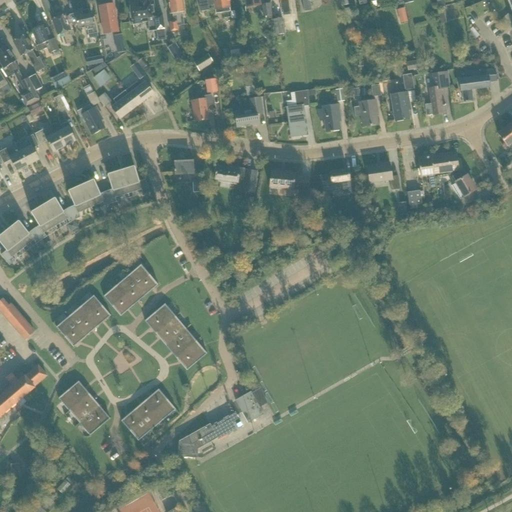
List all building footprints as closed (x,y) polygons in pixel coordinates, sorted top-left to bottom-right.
[(147,1),(146,0),(143,0),(138,1),(138,2),(129,3),(132,24),(147,22),(149,32),(156,31),(157,41),(166,40),(164,30),(162,15),(154,16),(152,0),(147,1)] [(183,25),(182,12),(184,12),(181,0),(168,0),(170,14),(172,14),(174,22),(169,22),(171,32),(178,31),(177,26),(183,25)] [(229,7),(228,0),(206,0),(208,6),(213,5),(214,10),(215,14),(222,13),(223,18),(230,17),(229,12),(230,12),(229,7)] [(290,15),(287,0),(273,0),(274,1),(279,0),(282,16),(290,15)] [(302,0),(304,12),(311,11),(309,0),(302,0)] [(116,22),(113,4),(111,5),(108,4),(105,5),(99,7),(104,35),(118,33),(116,22)] [(264,17),(271,16),(269,4),(262,5),(264,17)] [(347,21),(354,19),(351,7),(344,9),(347,21)] [(69,16),(71,24),(72,26),(77,25),(78,29),(87,27),(89,38),(97,36),(94,23),(93,24),(90,10),(82,12),(81,10),(75,11),(75,13),(75,14),(69,15),(69,16)] [(71,24),(69,16),(65,18),(64,15),(58,17),(57,17),(51,19),(58,36),(63,34),(67,44),(73,42),(69,31),(70,31),(68,25),(71,24)] [(275,36),(285,34),(282,18),(273,20),(275,36)] [(51,40),(44,25),(38,27),(37,27),(32,29),(39,46),(45,43),(50,54),(50,53),(52,58),(60,54),(58,50),(59,49),(54,39),(51,40)] [(368,38),(375,37),(373,29),(366,30),(368,38)] [(123,42),(122,33),(114,35),(116,43),(123,42)] [(33,50),(25,35),(20,38),(19,37),(14,40),(14,41),(13,42),(21,56),(26,54),(34,68),(39,65),(32,51),(33,50)] [(177,59),(183,54),(176,44),(170,49),(177,59)] [(13,73),(13,74),(18,71),(19,70),(14,62),(15,61),(6,47),(1,50),(0,49),(0,62),(3,67),(1,69),(7,77),(13,73)] [(107,59),(118,58),(117,48),(105,49),(107,59)] [(231,60),(241,58),(239,49),(230,51),(231,60)] [(199,72),(213,63),(207,54),(194,62),(199,72)] [(87,66),(96,64),(94,57),(85,59),(87,66)] [(136,72),(141,78),(147,74),(142,68),(136,72)] [(472,101),(471,90),(490,88),(489,83),(496,82),(494,69),(485,71),(486,76),(458,80),(460,91),(462,91),(463,102),(465,102),(465,103),(468,102),(468,101),(472,101)] [(104,70),(93,78),(101,88),(111,80),(104,70)] [(433,115),(445,114),(443,102),(445,101),(443,89),(450,88),(448,72),(431,74),(433,88),(429,89),(431,104),(424,105),(426,116),(433,115)] [(35,91),(42,88),(36,74),(28,78),(35,91)] [(412,79),(411,74),(402,75),(405,91),(414,89),(412,79)] [(71,82),(68,75),(53,83),(56,89),(71,82)] [(207,93),(218,91),(216,77),(205,79),(207,93)] [(28,96),(22,99),(26,106),(39,100),(28,78),(23,81),(20,82),(28,96)] [(125,91),(136,106),(153,94),(144,82),(140,86),(137,82),(125,91)] [(372,97),(381,96),(379,85),(371,87),(372,97)] [(83,89),(86,95),(93,92),(89,86),(83,89)] [(337,102),(345,101),(343,89),(335,90),(337,102)] [(120,119),(136,106),(125,91),(113,100),(116,104),(111,108),(120,119)] [(291,137),(299,136),(299,133),(306,132),(303,107),(309,106),(307,91),(294,93),(296,107),(287,108),(291,137)] [(99,102),(94,92),(87,96),(92,106),(99,102)] [(395,122),(409,119),(407,105),(409,105),(407,92),(390,95),(395,122)] [(104,108),(110,103),(112,102),(105,93),(97,98),(104,108)] [(201,121),(208,120),(206,106),(213,105),(211,95),(204,96),(204,99),(191,101),(194,122),(201,120),(201,121)] [(59,110),(65,107),(59,96),(53,99),(59,110)] [(249,127),(258,125),(257,115),(263,114),(260,98),(249,100),(251,110),(234,113),(236,128),(249,126),(249,127)] [(375,116),(374,111),(377,110),(375,100),(359,103),(359,107),(354,108),(355,117),(361,116),(362,127),(377,125),(376,116),(375,116)] [(32,116),(43,111),(39,103),(28,108),(32,116)] [(340,130),(338,116),(340,116),(338,105),(322,107),(322,110),(317,111),(319,121),(324,121),(325,133),(340,130)] [(98,118),(100,117),(95,107),(91,110),(89,106),(77,112),(83,123),(85,122),(92,135),(104,129),(100,121),(98,118)] [(55,134),(62,148),(75,141),(68,127),(59,131),(55,124),(51,126),(55,134)] [(511,133),(507,127),(497,134),(507,147),(511,143),(511,133)] [(62,148),(55,134),(48,137),(44,129),(35,134),(40,145),(47,141),(53,153),(62,148)] [(20,151),(28,166),(39,160),(33,148),(38,146),(33,135),(27,138),(31,146),(23,150),(19,142),(14,144),(18,152),(20,151)] [(20,151),(18,152),(12,156),(8,148),(0,151),(0,156),(4,163),(10,160),(16,172),(28,166),(20,151)] [(434,179),(434,174),(458,170),(455,153),(418,159),(420,176),(428,175),(430,188),(435,187),(435,186),(434,179)] [(193,171),(193,162),(174,162),(175,175),(183,174),(183,182),(192,182),(193,193),(201,193),(201,182),(200,182),(200,171),(193,171)] [(392,177),(389,163),(379,165),(379,166),(367,168),(369,184),(389,181),(391,190),(399,189),(397,176),(392,177)] [(233,169),(217,166),(215,180),(237,183),(238,180),(244,181),(242,192),(254,193),(257,172),(245,170),(245,169),(233,167),(233,169)] [(121,171),(129,198),(128,194),(141,190),(142,194),(149,192),(145,179),(139,181),(134,167),(134,170),(122,173),(121,171)] [(349,180),(348,169),(330,172),(331,184),(346,181),(347,193),(357,192),(355,179),(349,180)] [(466,176),(463,170),(452,177),(464,197),(459,199),(464,206),(476,199),(472,192),(475,190),(466,176)] [(129,198),(121,171),(120,171),(121,174),(109,178),(108,175),(107,175),(112,190),(106,192),(110,204),(116,202),(115,198),(128,194),(129,198)] [(307,190),(308,178),(294,177),(294,175),(271,173),(269,187),(293,189),(307,190)] [(110,204),(106,192),(100,194),(94,180),(93,181),(94,183),(82,188),(81,186),(92,212),(93,212),(91,208),(103,202),(105,207),(110,204)] [(92,212),(81,186),(80,186),(82,189),(69,194),(68,192),(74,206),(68,208),(74,220),(80,218),(78,214),(90,208),(92,212)] [(409,206),(422,204),(420,191),(407,193),(409,206)] [(254,219),(256,199),(249,198),(247,218),(254,219)] [(74,220),(68,208),(63,212),(55,199),(54,199),(56,201),(44,208),(43,206),(58,230),(56,226),(67,219),(69,223),(74,220)] [(57,231),(58,230),(43,206),(44,208),(33,215),(31,213),(39,226),(33,229),(41,241),(46,237),(44,233),(55,227),(57,231)] [(41,241),(33,229),(28,233),(19,221),(18,222),(20,224),(10,232),(8,230),(25,253),(26,252),(23,249),(33,241),(36,244),(41,241)] [(25,253),(8,230),(7,230),(9,232),(0,239),(0,243),(6,251),(1,255),(9,266),(15,261),(12,257),(22,249),(25,253)] [(128,275),(145,296),(158,285),(140,265),(128,275)] [(145,296),(128,275),(116,286),(133,306),(145,296)] [(116,286),(103,297),(120,317),(133,306),(116,286)] [(81,306),(98,326),(110,316),(93,296),(81,306)] [(155,334),(175,317),(165,304),(144,321),(155,334)] [(13,326),(22,318),(10,305),(8,307),(1,312),(13,326)] [(68,317),(85,337),(98,326),(81,306),(68,317)] [(85,337),(68,317),(56,327),(73,348),(85,337)] [(175,317),(155,334),(165,346),(185,329),(175,317)] [(22,318),(13,326),(25,340),(34,332),(22,318)] [(185,329),(165,346),(176,358),(196,341),(185,329)] [(196,341),(176,358),(186,371),(206,354),(196,341)] [(9,382),(0,390),(0,416),(34,387),(33,387),(46,376),(38,366),(25,377),(21,372),(15,378),(12,374),(6,379),(9,382)] [(58,398),(69,411),(89,394),(78,381),(58,398)] [(266,401),(259,387),(235,401),(248,423),(264,414),(259,405),(266,401)] [(146,400),(163,420),(175,410),(158,389),(146,400)] [(69,411),(79,423),(99,406),(89,394),(69,411)] [(22,397),(16,403),(20,407),(22,405),(26,402),(22,397)] [(163,420),(146,400),(133,410),(150,431),(163,420)] [(110,419),(99,406),(79,423),(90,436),(110,419)] [(150,431),(133,410),(121,421),(138,441),(150,431)] [(218,440),(242,426),(235,413),(211,426),(210,424),(179,442),(178,457),(197,458),(197,457),(196,457),(197,449),(211,441),(210,440),(216,437),(218,440)] [(160,501),(166,498),(159,486),(153,489),(160,501)] [(37,511),(47,511),(50,509),(55,504),(44,494),(33,507),(37,511)]
